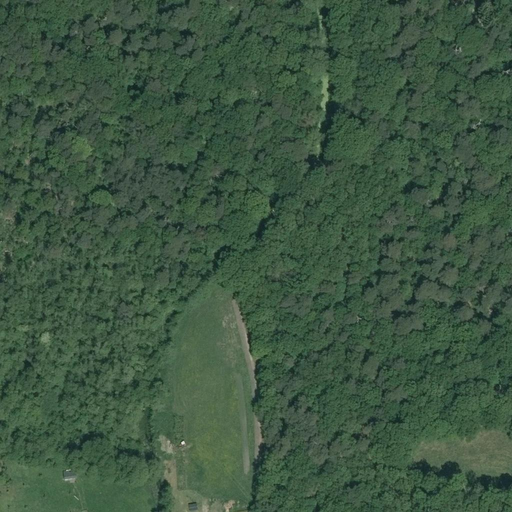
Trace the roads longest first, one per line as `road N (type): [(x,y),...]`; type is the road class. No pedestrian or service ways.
road 1 (track): [(255,511),(266,423),(242,281),(328,167)]
road 2 (track): [(328,167),(340,124),(329,0)]
